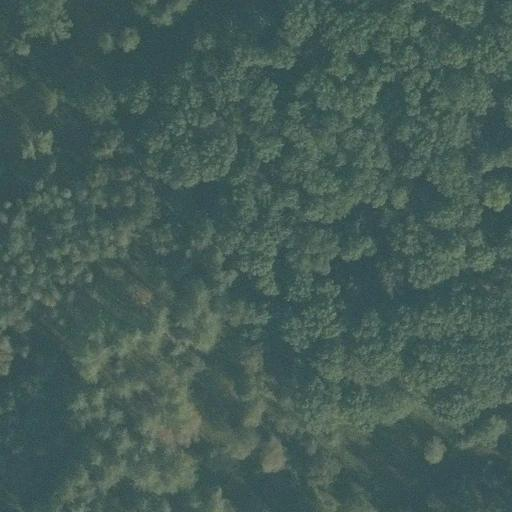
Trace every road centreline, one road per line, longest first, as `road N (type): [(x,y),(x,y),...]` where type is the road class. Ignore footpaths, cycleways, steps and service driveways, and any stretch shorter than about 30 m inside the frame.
road 1 (track): [(63,0),(326,511)]
road 2 (track): [(480,435),(337,511)]
